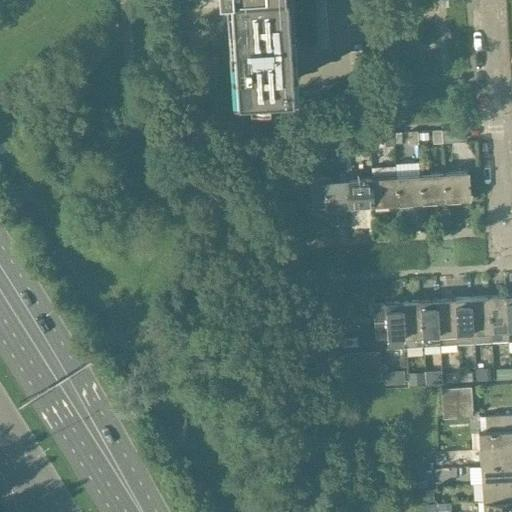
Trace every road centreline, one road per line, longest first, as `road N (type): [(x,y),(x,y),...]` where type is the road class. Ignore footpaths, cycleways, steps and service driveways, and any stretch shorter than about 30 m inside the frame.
road 1 (residential): [(486,0),(503,234),(511,238)]
road 2 (trunk): [(119,511),(0,318)]
